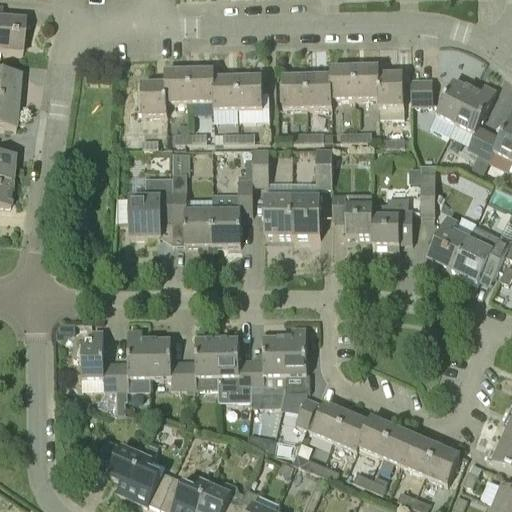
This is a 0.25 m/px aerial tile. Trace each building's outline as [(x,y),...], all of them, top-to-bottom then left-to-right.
[(2,12),(0,11),(0,57),(22,59),(25,26),(1,24),(2,12)] [(355,105),(355,73),(330,74),(330,82),(331,106),(332,106),(355,105)] [(380,105),(380,81),(379,73),(355,73),(355,105),(379,105),(380,105)] [(215,108),(215,84),(214,76),(190,77),(190,109),(213,108),(215,108)] [(190,109),(190,77),(165,77),(165,89),(166,110),(167,110),(190,109)] [(0,106),(17,108),(20,80),(0,78),(0,106)] [(403,80),(380,81),(380,105),(379,105),(379,113),(404,112),(403,80)] [(283,115),(307,114),(306,82),(282,83),(283,115)] [(306,82),(307,114),(332,114),(332,106),(331,106),(330,82),(306,82)] [(238,84),(239,116),(263,115),(262,83),(238,84)] [(238,84),(215,84),(215,108),(213,108),(214,116),(239,116),(238,84)] [(433,112),(433,106),(433,86),(411,86),(411,112),(433,112)] [(473,96),(453,87),(436,121),(456,130),(473,96)] [(141,90),(142,122),(167,122),(167,110),(166,110),(165,89),(141,90)] [(473,96),(456,130),(474,140),(467,155),(479,160),(490,138),(479,132),(492,106),(473,96)] [(17,108),(0,106),(0,135),(15,136),(17,108)] [(267,127),(267,118),(241,119),(241,128),(267,127)] [(501,143),(490,138),(479,160),(490,166),(494,158),(511,166),(511,123),(501,143)] [(190,149),(190,138),(190,131),(180,131),(180,139),(175,139),(175,149),(190,149)] [(355,138),(356,148),(372,148),(372,137),(355,138)] [(190,138),(190,149),(207,149),(207,138),(190,138)] [(223,149),(239,149),(238,138),(223,139),(223,149)] [(238,138),(239,149),(255,148),(254,138),(238,138)] [(292,149),(309,148),(308,138),(292,138),(292,149)] [(308,138),(309,148),(324,148),(323,138),(308,138)] [(340,148),(356,148),(355,138),(340,138),(340,148)] [(389,154),(405,154),(404,144),(389,144),(389,154)] [(253,155),(253,186),(253,192),(269,192),(269,155),(253,155)] [(332,155),(316,155),(316,194),(332,194),(332,155)] [(0,161),(0,187),(12,188),(14,162),(0,161)] [(435,222),(435,180),(421,180),(421,222),(435,222)] [(187,181),(173,181),(173,184),(173,224),(173,228),(185,228),(185,252),(213,251),(213,217),(187,217),(187,181)] [(161,224),(173,224),(173,184),(146,184),(146,204),(131,204),(131,244),(161,244),(161,224)] [(213,217),(213,251),(241,251),(241,221),(253,221),(253,192),(253,186),(239,186),(239,217),(213,217)] [(0,211),(10,213),(12,188),(0,187),(0,211)] [(347,243),(372,243),(373,211),(346,210),(346,200),(333,201),(333,227),(346,227),(346,243),(347,243)] [(265,203),(265,243),(293,243),(293,203),(265,203)] [(293,243),(321,243),(321,203),(293,203),(293,243)] [(373,211),(372,243),(373,243),(373,251),(387,251),(387,256),(400,256),(399,241),(412,241),(413,216),(409,216),(409,204),(387,204),(387,211),(373,211)] [(447,224),(427,265),(452,278),(468,245),(454,238),(458,229),(447,224)] [(468,245),(452,278),(477,290),(487,270),(498,275),(505,261),(511,249),(475,230),(468,245)] [(511,282),(511,273),(507,271),(500,286),(509,290),(511,282)] [(56,336),(56,346),(63,346),(66,345),(76,340),(76,329),(61,329),(56,336)] [(104,369),(104,338),(93,338),(93,347),(82,348),(82,386),(104,385),(104,396),(117,396),(116,369),(104,369)] [(285,344),(279,344),(263,344),(264,366),(252,366),(252,393),(252,405),(262,406),(263,413),(281,413),(284,394),(286,394),(286,382),(285,344)] [(307,344),(301,344),(285,344),(286,382),(286,394),(286,399),(310,398),(310,381),(307,381),(307,344)] [(184,368),(184,394),(197,394),(197,384),(218,383),(217,345),(196,346),(196,368),(184,368)] [(217,345),(218,383),(219,407),(220,407),(220,408),(252,408),(252,405),(252,393),(252,366),(239,367),(239,345),(217,345)] [(130,385),(151,385),(150,346),(128,347),(129,369),(116,369),(117,396),(130,396),(130,385)] [(171,346),(150,346),(151,385),(172,384),(172,395),(184,394),(184,368),(172,368),(171,346)] [(318,409),(306,404),(296,429),(308,434),(318,409)] [(347,419),(324,409),(312,439),(334,448),(347,419)] [(347,419),(334,448),(357,458),(359,454),(359,453),(371,424),(369,428),(347,419)] [(503,447),(511,450),(511,424),(507,422),(502,433),(508,436),(503,447)] [(359,453),(359,454),(381,463),(393,433),(371,424),(359,453)] [(381,463),(403,472),(416,443),(393,433),(381,463)] [(416,443),(403,472),(425,482),(438,452),(416,443)] [(274,446),(262,444),(260,453),(272,456),(274,446)] [(511,450),(503,447),(498,457),(492,455),(487,466),(511,478),(511,450)] [(143,462),(110,448),(97,477),(121,488),(117,498),(126,502),(143,462)] [(149,510),(154,511),(160,511),(174,482),(163,477),(165,472),(152,466),(158,453),(149,449),(143,462),(126,502),(148,511),(149,510)] [(448,491),(461,462),(438,452),(425,482),(448,491)] [(322,481),(325,471),(310,465),(306,474),(322,481)] [(281,467),(278,476),(290,481),(294,472),(281,467)] [(325,471),(322,481),(336,487),(340,477),(325,471)] [(478,481),(469,477),(463,490),(473,494),(478,481)] [(367,494),(372,485),(357,478),(353,487),(367,494)] [(174,482),(160,511),(200,511),(209,491),(205,489),(206,486),(192,480),(187,482),(185,487),(174,482)] [(372,485),(367,494),(383,500),(386,491),(372,485)] [(239,511),(245,500),(245,499),(240,497),(237,492),(227,487),(221,489),(219,495),(209,491),(200,511),(239,511)] [(315,511),(324,493),(316,490),(306,511),(315,511)] [(494,511),(495,511),(511,511),(511,494),(503,491),(494,511)] [(245,500),(239,511),(278,511),(280,509),(247,494),(245,499),(245,500)] [(410,511),(412,511),(416,503),(401,497),(397,506),(410,511)] [(454,511),(465,511),(468,506),(459,502),(454,511)] [(416,503),(412,511),(429,511),(431,510),(416,503)]
